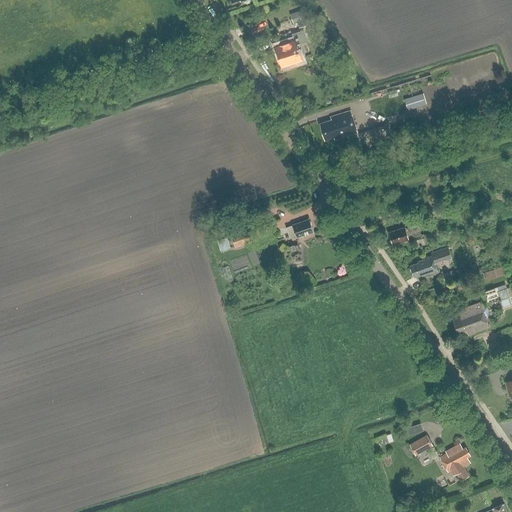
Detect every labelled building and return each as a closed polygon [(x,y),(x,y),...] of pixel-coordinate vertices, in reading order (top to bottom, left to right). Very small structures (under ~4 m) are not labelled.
[(308,24),(303,9),(290,14),(293,22),(297,21),(299,27),(308,24)] [(307,41),(303,30),(292,34),(295,41),(283,45),(284,48),(275,51),(280,66),(284,64),(285,68),(294,65),(293,63),(302,60),(296,45),(307,41)] [(449,78),(453,90),(471,85),(467,72),(449,78)] [(504,91),(502,91),(493,94),(487,96),(490,106),(507,101),(504,91)] [(427,104),(423,92),(413,96),(416,107),(427,104)] [(334,138),(334,140),(357,133),(351,111),(330,117),(331,120),(320,124),(325,141),(334,138)] [(388,124),(374,129),(378,141),(392,136),(388,124)] [(289,237),(296,235),(297,238),(313,232),(309,219),(292,225),(292,226),(286,228),(289,237)] [(405,228),(405,227),(389,233),(393,245),(409,240),(408,238),(420,235),(417,224),(405,228)] [(254,241),(250,230),(231,236),(235,247),(254,241)] [(230,249),(227,237),(217,240),(221,252),(230,249)] [(438,271),(435,263),(444,260),(444,261),(452,258),(448,248),(431,254),(432,256),(424,259),(424,260),(417,262),(418,263),(410,266),(411,268),(410,269),(411,272),(412,273),(414,277),(422,275),(422,276),(429,273),(430,274),(438,271)] [(487,271),(490,279),(504,274),(501,266),(487,271)] [(273,267),(271,268),(264,270),(268,280),(276,277),(273,267)] [(453,271),(443,274),(446,283),(456,280),(453,271)] [(502,307),(511,305),(505,285),(483,292),(486,304),(500,299),(502,307)] [(488,327),(481,307),(480,302),(458,310),(461,317),(453,320),(458,335),(469,331),(470,333),(474,331),(474,332),(488,327)] [(500,339),(489,343),(495,356),(505,352),(500,339)] [(407,436),(413,434),(411,427),(404,429),(407,436)] [(427,435),(409,445),(415,456),(433,446),(427,435)] [(439,458),(447,472),(454,469),(461,481),(468,476),(463,467),(470,463),(467,457),(470,456),(465,447),(463,449),(460,444),(445,452),(446,454),(439,458)]
